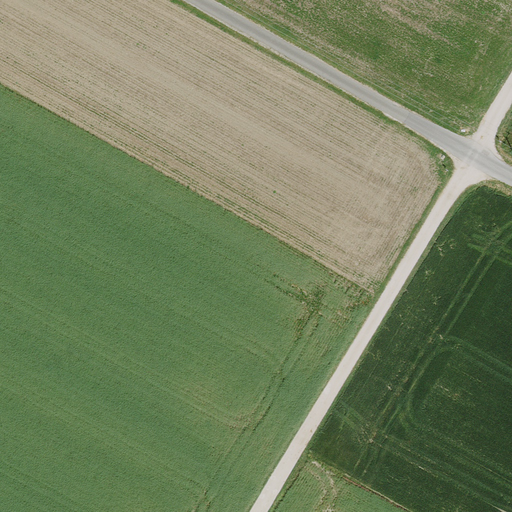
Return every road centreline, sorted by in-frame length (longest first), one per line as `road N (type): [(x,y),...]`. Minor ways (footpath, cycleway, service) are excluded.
road 1 (track): [(261,511),(511,91)]
road 2 (unclassified): [(511,176),(198,0)]
